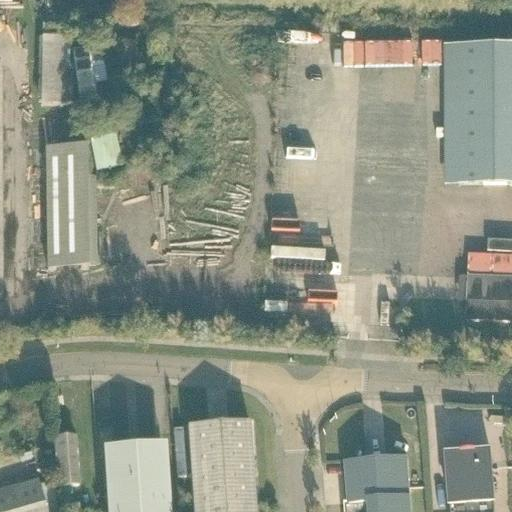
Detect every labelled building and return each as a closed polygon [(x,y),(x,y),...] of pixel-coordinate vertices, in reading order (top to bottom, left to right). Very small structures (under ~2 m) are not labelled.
[(58,27),(41,26),(39,108),(72,108),(72,73),(68,73),(69,55),(63,54),(63,40),(58,39),(58,27)] [(86,40),(68,44),(79,107),(90,105),(88,93),(93,92),(88,66),(91,66),(86,40)] [(447,64),(446,42),(399,44),(400,66),(447,64)] [(511,47),(460,47),(461,188),(511,188),(511,47)] [(96,173),(121,167),(112,125),(87,131),(96,173)] [(88,276),(86,154),(46,154),(48,276),(88,276)] [(511,281),(467,280),(467,304),(466,324),(511,325),(511,281)] [(188,431),(192,511),(254,511),(249,427),(188,431)] [(59,489),(79,487),(74,439),(54,441),(59,489)] [(107,451),(111,511),(164,511),(161,447),(107,451)] [(446,457),(450,511),(494,511),(490,454),(446,457)] [(411,511),(407,461),(345,465),(348,505),(344,506),(344,511),(411,511)] [(0,511),(44,511),(36,484),(0,494),(0,511)] [(79,511),(78,503),(61,504),(62,511),(79,511)]
